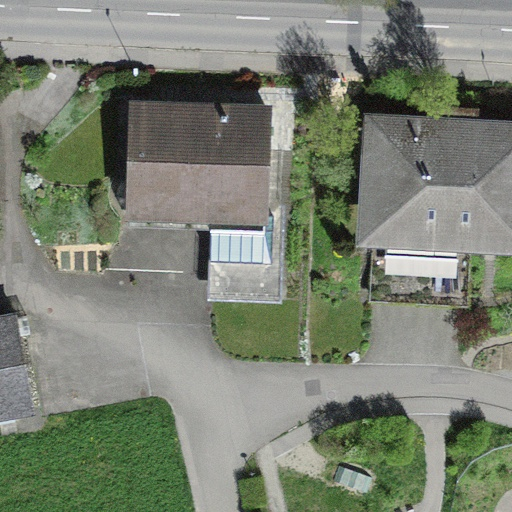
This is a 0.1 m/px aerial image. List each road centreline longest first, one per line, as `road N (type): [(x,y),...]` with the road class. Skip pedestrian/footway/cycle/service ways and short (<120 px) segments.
road 1 (secondary): [(0,3),(471,24)]
road 2 (residential): [(220,511),(190,386),(457,379),(511,398)]
